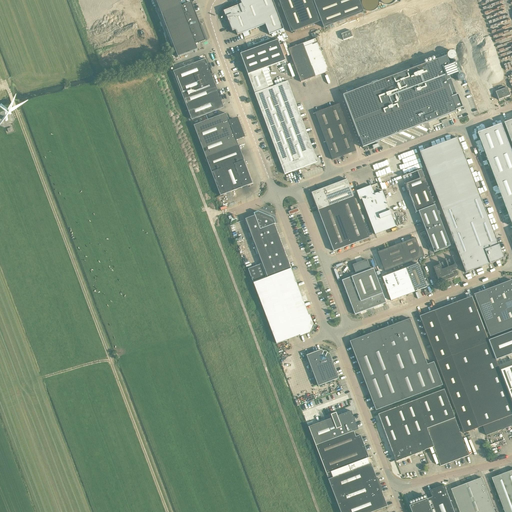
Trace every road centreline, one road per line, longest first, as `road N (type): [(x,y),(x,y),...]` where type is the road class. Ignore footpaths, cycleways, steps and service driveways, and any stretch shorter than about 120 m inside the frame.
road 1 (track): [(209,217),(318,511)]
road 2 (unclassified): [(335,333),(394,483),(511,459)]
road 3 (unclassified): [(215,0),(212,24),(275,195)]
road 4 (unclassified): [(295,188),(463,131)]
road 5 (unclassified): [(348,328),(511,266)]
road 6 (track): [(152,62),(209,217)]
road 7 (unclassified): [(275,195),(329,335)]
road 8 (unclassified): [(348,328),(295,188)]
road 9 (unclassified): [(511,252),(463,131)]
